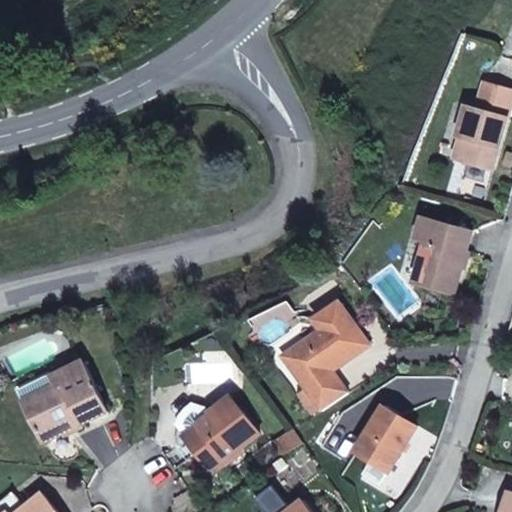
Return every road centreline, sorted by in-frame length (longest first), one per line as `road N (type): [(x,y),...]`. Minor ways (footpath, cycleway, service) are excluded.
road 1 (residential): [(0,298),(203,246),(294,208),(309,167),(305,138),(224,30)]
road 2 (secondary): [(224,30),(159,75),(76,114),(0,135)]
road 3 (residential): [(511,278),(463,452),(429,511)]
